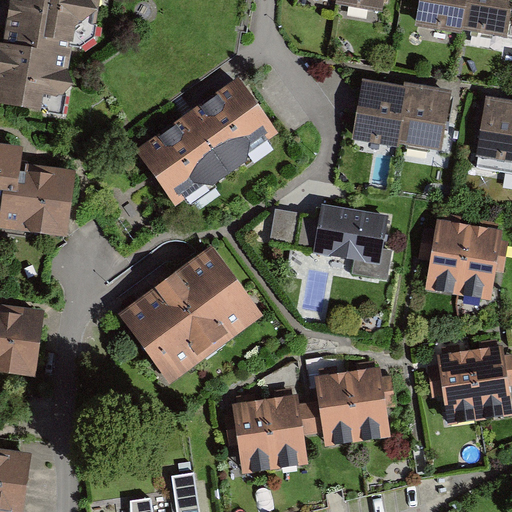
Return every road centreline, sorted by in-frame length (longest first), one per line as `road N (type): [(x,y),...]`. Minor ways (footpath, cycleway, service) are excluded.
road 1 (residential): [(68,511),(66,375),(91,239)]
road 2 (residential): [(324,176),(331,126),(267,32),(268,0)]
